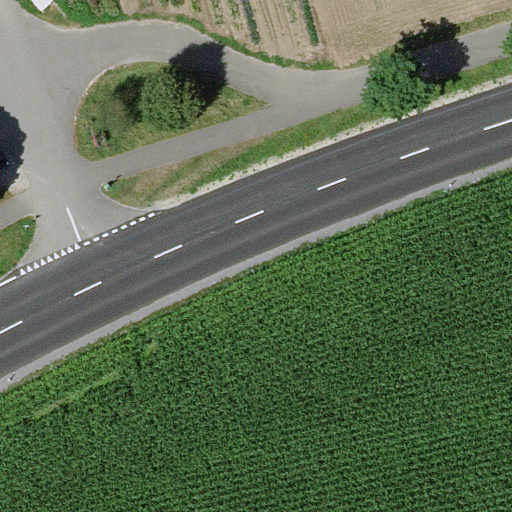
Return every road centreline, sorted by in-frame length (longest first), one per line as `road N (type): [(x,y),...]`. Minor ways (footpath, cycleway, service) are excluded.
road 1 (secondary): [(0,335),(102,281),(395,160),(511,122)]
road 2 (track): [(0,78),(81,45),(136,39),(187,44),(330,98)]
road 3 (track): [(102,281),(0,1)]
